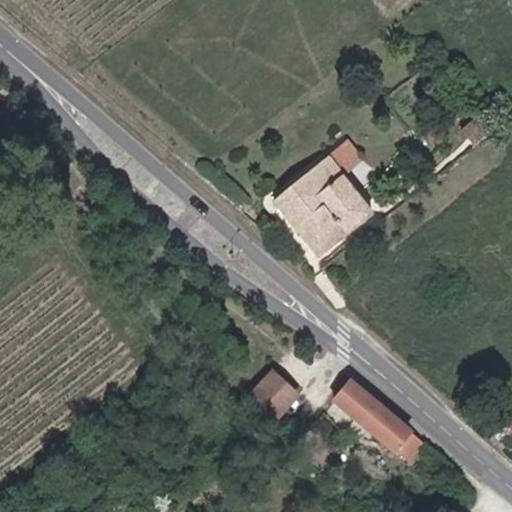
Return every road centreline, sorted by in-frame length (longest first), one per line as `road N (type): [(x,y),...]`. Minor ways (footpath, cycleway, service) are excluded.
road 1 (primary): [(26,60),(59,106),(187,238),(244,287),(395,382)]
road 2 (primary): [(395,382),(80,93),(26,60)]
road 3 (primary): [(511,481),(395,382)]
